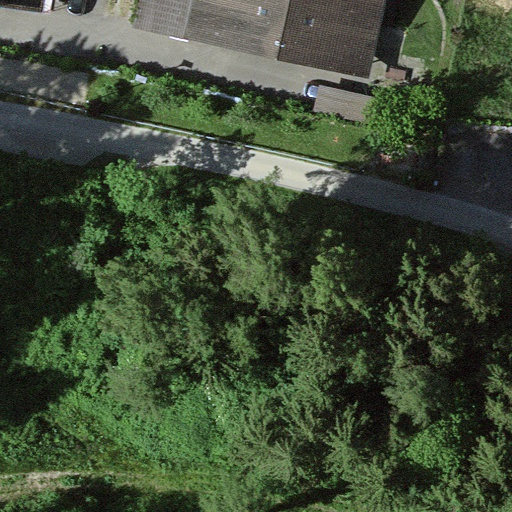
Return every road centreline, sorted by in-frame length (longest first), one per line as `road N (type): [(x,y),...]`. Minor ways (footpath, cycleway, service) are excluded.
road 1 (residential): [(0,108),(305,146),(511,225)]
road 2 (track): [(467,511),(124,466),(0,486)]
